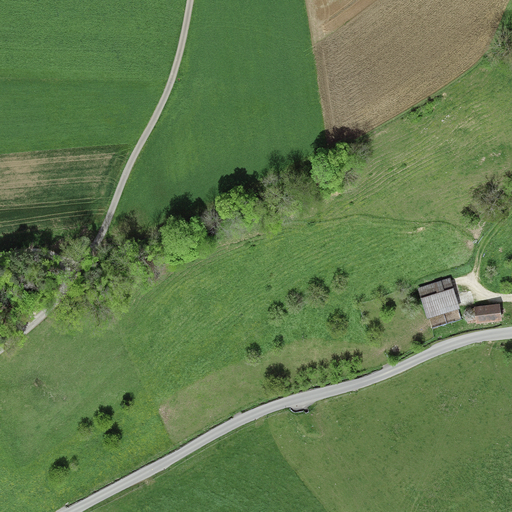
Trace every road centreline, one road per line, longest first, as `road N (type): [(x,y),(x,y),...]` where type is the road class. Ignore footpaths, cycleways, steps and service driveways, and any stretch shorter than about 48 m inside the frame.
road 1 (unclassified): [(70,511),(271,408),(511,334)]
road 2 (track): [(0,347),(38,319),(96,241),(165,102),(186,25)]
